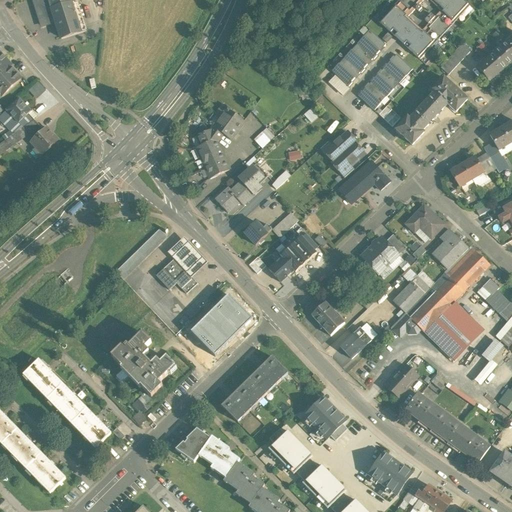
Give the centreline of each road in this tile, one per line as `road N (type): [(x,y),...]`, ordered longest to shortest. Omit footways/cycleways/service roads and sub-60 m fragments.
road 1 (unclassified): [(276,316),(343,387),(498,511)]
road 2 (residential): [(276,316),(421,180)]
road 3 (secondary): [(145,153),(208,76),(248,0)]
road 4 (secondary): [(236,0),(190,79),(136,143)]
road 5 (secondary): [(119,160),(0,268)]
road 6 (residential): [(195,399),(307,511)]
road 7 (unclassified): [(181,216),(276,316)]
road 8 (residential): [(421,180),(511,93)]
road 9 (residential): [(511,264),(421,180)]
